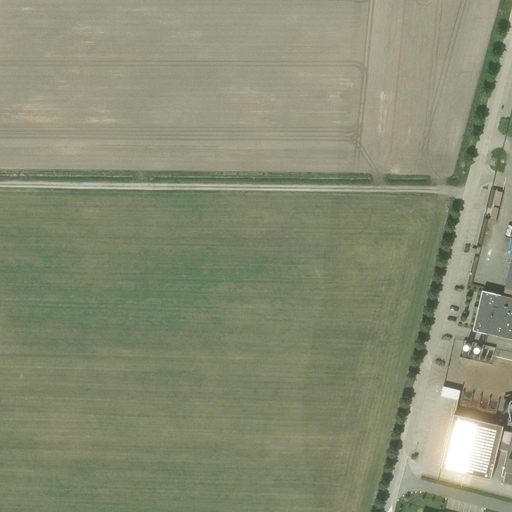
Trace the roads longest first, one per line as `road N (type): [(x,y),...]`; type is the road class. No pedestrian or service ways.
road 1 (track): [(469,191),(0,182)]
road 2 (unclassified): [(395,478),(511,25)]
road 3 (unclassified): [(511,508),(395,478)]
